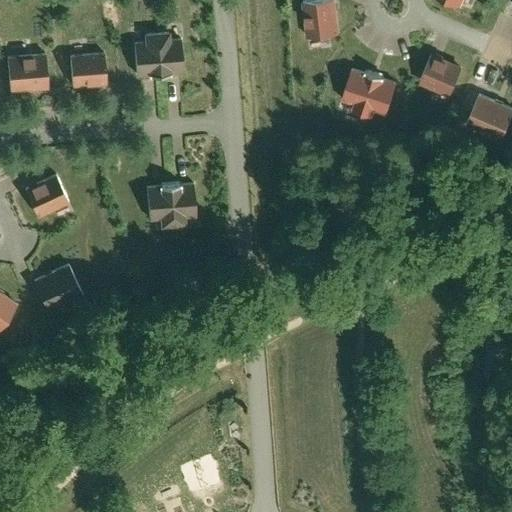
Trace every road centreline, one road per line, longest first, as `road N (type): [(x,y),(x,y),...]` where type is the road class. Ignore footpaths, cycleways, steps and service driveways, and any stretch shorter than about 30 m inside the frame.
road 1 (residential): [(266,511),(234,119)]
road 2 (track): [(251,335),(364,276),(511,221)]
road 3 (track): [(364,276),(357,349),(373,511)]
road 4 (residential): [(234,119),(0,138)]
